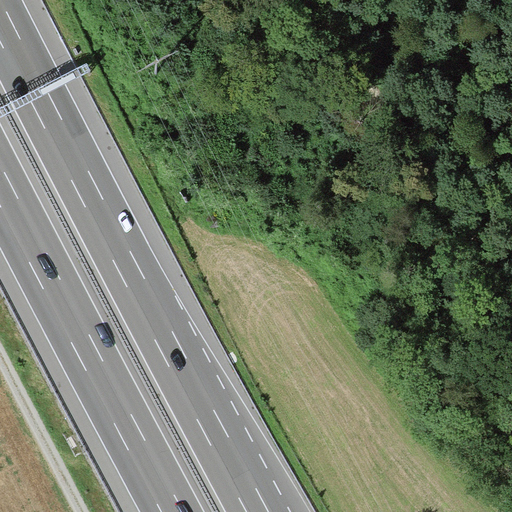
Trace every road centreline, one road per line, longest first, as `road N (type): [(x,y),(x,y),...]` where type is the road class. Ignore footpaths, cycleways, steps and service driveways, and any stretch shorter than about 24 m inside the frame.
road 1 (motorway): [(258,511),(0,16)]
road 2 (track): [(511,309),(308,0)]
road 3 (motorway): [(0,184),(172,511)]
road 4 (track): [(83,511),(0,352)]
road 5 (track): [(210,0),(182,132)]
